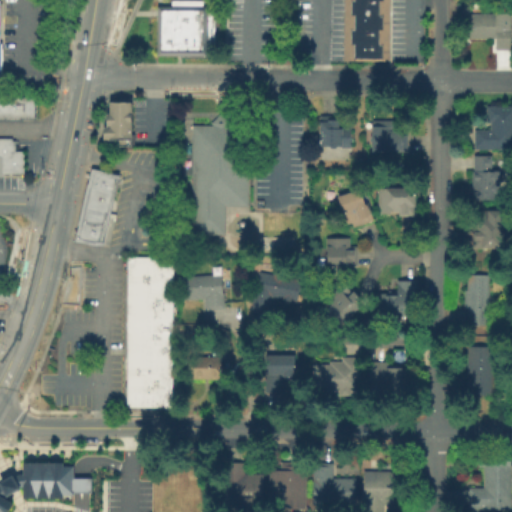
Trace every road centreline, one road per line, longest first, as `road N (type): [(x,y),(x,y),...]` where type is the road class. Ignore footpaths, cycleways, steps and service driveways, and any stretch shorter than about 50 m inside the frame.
road 1 (primary): [(94,0),(48,246),(0,376)]
road 2 (residential): [(437,77),(83,74)]
road 3 (residential): [(437,77),(434,415)]
road 4 (residential): [(361,430),(176,429)]
road 5 (residential): [(511,431),(361,430)]
road 6 (residential): [(132,428),(33,427),(0,418)]
